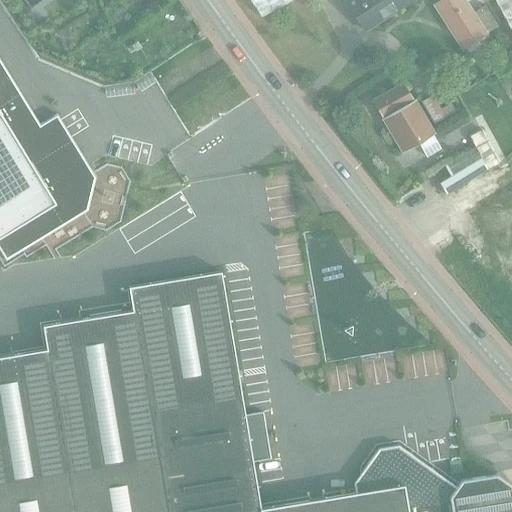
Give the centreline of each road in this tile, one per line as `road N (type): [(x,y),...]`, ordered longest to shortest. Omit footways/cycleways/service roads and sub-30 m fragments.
road 1 (secondary): [(511,382),(394,244),(207,0)]
road 2 (unknown): [(0,112),(55,109),(128,169),(147,174),(231,144),(213,228)]
